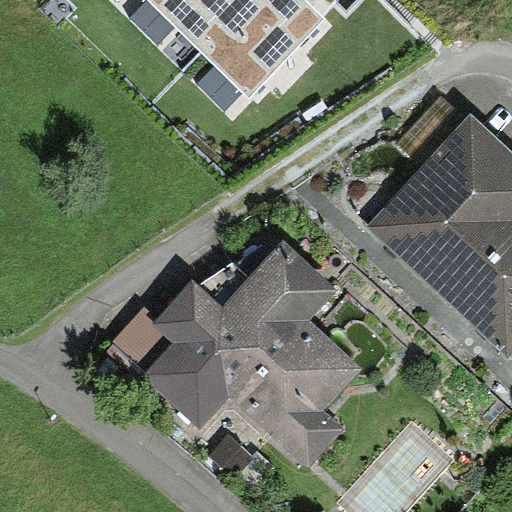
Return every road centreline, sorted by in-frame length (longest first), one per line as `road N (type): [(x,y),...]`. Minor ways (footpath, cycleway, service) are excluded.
road 1 (residential): [(20,359),(459,56),(511,56)]
road 2 (residential): [(20,359),(217,511)]
